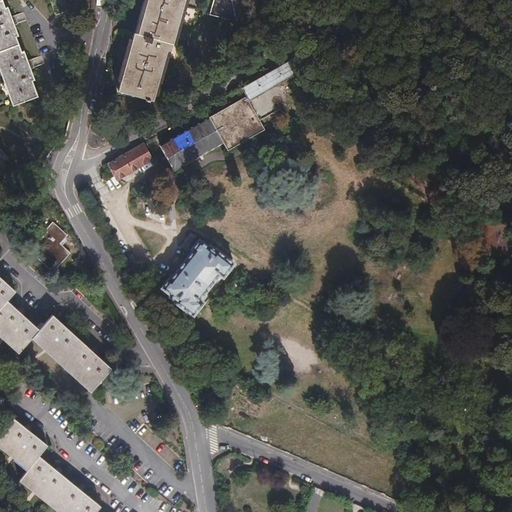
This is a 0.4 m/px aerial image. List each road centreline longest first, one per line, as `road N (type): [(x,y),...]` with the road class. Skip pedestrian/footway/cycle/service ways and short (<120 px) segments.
road 1 (track): [(190,322),(253,374),(397,454),(511,496)]
road 2 (track): [(511,474),(496,440),(440,382),(383,338),(244,258)]
road 3 (unclassified): [(80,162),(374,0)]
road 4 (tertiary): [(194,441),(192,421),(73,210)]
road 5 (residential): [(400,511),(233,439),(194,441)]
road 6 (tertiary): [(79,130),(101,0)]
